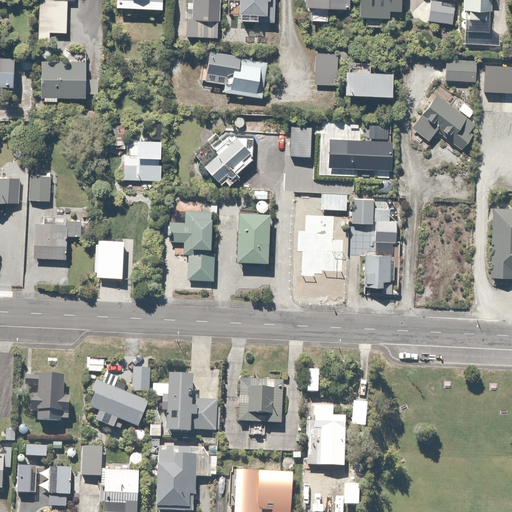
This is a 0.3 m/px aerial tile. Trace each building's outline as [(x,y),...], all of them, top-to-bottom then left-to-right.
[(39,0),(38,40),(51,40),(51,32),(67,32),(67,0),(39,0)] [(120,0),(120,9),(167,11),(167,0),(120,0)] [(192,0),(191,38),(221,39),(221,0),(192,0)] [(246,0),(246,24),(275,24),(275,0),(246,0)] [(311,0),(311,21),(331,21),(331,10),(352,10),(352,0),(311,0)] [(407,0),(365,0),(366,18),(394,18),(394,12),(407,12),(407,0)] [(435,0),(430,0),(429,21),(454,24),(456,2),(435,0)] [(489,0),(465,0),(465,44),(488,44),(489,0)] [(244,57),(211,51),(209,63),(201,62),(198,80),(227,85),(226,92),(266,99),(271,71),(243,67),(244,57)] [(338,54),(317,54),(317,92),(338,92),(338,54)] [(20,57),(0,56),(0,94),(6,95),(6,87),(18,88),(20,57)] [(478,60),(447,59),(447,83),(477,83),(478,60)] [(89,61),(44,61),(44,96),(45,96),(45,102),(61,102),(61,98),(89,98),(89,61)] [(373,64),(351,65),(351,98),(400,97),(399,72),(373,72),(373,64)] [(511,68),(485,67),(484,92),(511,93),(511,68)] [(459,102),(455,108),(434,94),(410,129),(426,140),(433,130),(463,150),(472,138),(467,134),(475,122),(465,115),(469,109),(459,102)] [(379,129),(313,129),(313,161),(379,161),(379,129)] [(253,158),(254,136),(225,134),(224,141),(216,149),(220,152),(207,164),(225,184),(253,158)] [(125,162),(125,181),(162,181),(162,159),(165,159),(166,140),(125,140),(125,154),(120,154),(120,162),(125,162)] [(52,176),(31,175),(30,200),(51,200),(52,176)] [(21,178),(0,177),(0,204),(11,205),(11,202),(21,203),(21,178)] [(376,199),(354,199),(354,224),(374,224),(374,250),(394,250),(394,241),(400,241),(400,221),(392,221),(392,207),(376,207),(376,199)] [(511,209),(495,209),(492,276),(511,276),(511,209)] [(186,222),(172,222),(173,242),(184,242),(185,256),(191,256),(191,282),(218,281),(218,256),(212,256),(212,249),(219,249),(219,223),(213,223),(213,211),(186,212),(186,222)] [(276,217),(242,217),(242,264),(275,264),(276,217)] [(303,249),(302,277),(325,277),(326,272),(344,273),(345,241),(333,241),(333,219),(307,218),(307,234),(298,234),(297,249),(303,249)] [(60,224),(32,224),(32,259),(64,259),(64,235),(79,235),(79,221),(60,221),(60,224)] [(125,251),(107,251),(107,277),(125,278),(125,251)] [(396,256),(364,256),(363,287),(390,287),(390,282),(395,282),(396,256)] [(153,398),(154,384),(152,384),(153,368),(135,367),(133,392),(144,393),(144,397),(153,398)] [(323,392),(323,372),(315,371),(314,392),(323,392)] [(72,421),(73,401),(66,400),(67,377),(26,376),(26,384),(45,385),(45,396),(36,396),(36,413),(43,413),(42,424),(64,425),(64,420),(72,421)] [(199,377),(173,376),(172,434),(196,435),(196,432),(217,432),(218,401),(198,400),(199,377)] [(288,379),(241,377),(240,424),(287,425),(288,379)] [(152,404),(99,381),(90,406),(141,429),(152,404)] [(345,442),(347,418),(314,417),(314,426),(306,426),(305,447),(342,449),(342,442),(345,442)] [(18,428),(5,428),(5,441),(18,441),(18,428)] [(104,447),(85,446),(84,475),(103,476),(104,447)] [(191,446),(156,447),(157,509),(194,508),(194,496),(198,496),(197,477),(216,477),(216,455),(191,456),(191,446)] [(50,447),(26,447),(26,457),(50,457),(50,447)] [(73,467),(53,467),(53,495),(73,495),(73,467)] [(143,511),(143,471),(108,471),(108,511),(143,511)] [(298,511),(298,472),(240,472),(240,511),(298,511)]
